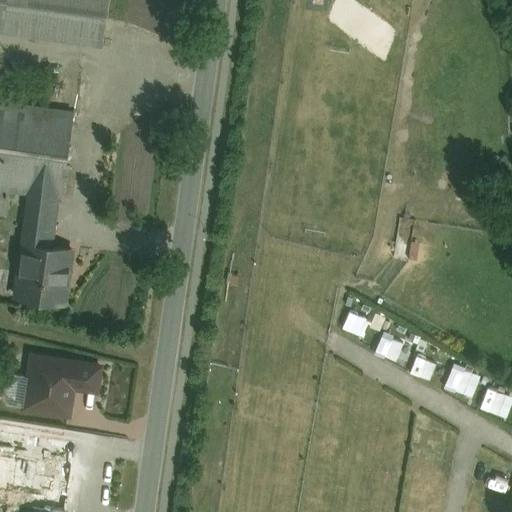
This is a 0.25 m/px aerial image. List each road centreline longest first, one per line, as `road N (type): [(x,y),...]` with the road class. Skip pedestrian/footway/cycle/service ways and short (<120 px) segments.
road 1 (tertiary): [(146,511),(218,0)]
road 2 (track): [(511,446),(337,343)]
road 3 (track): [(346,511),(370,362)]
